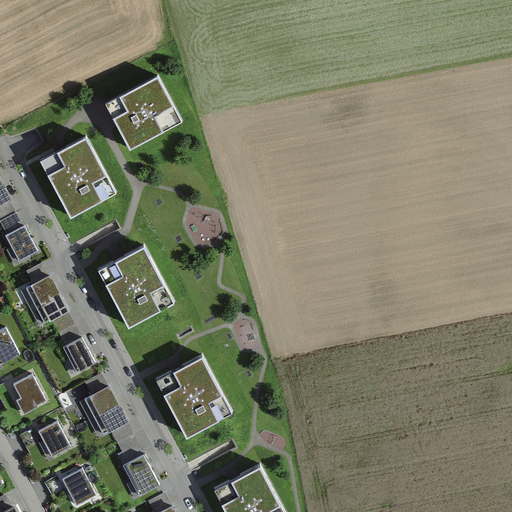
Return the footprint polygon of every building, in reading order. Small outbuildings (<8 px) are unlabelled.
[(159,75),(108,102),(131,147),(182,120),(159,75)] [(42,159),(71,215),(115,192),(86,136),(63,148),(42,159)] [(0,180),(0,202),(9,198),(0,180)] [(25,224),(6,234),(19,259),(38,249),(25,224)] [(100,270),(129,325),(173,302),(144,247),(100,270)] [(27,286),(36,303),(59,292),(50,274),(27,286)] [(36,303),(45,321),(68,309),(59,292),(36,303)] [(20,355),(6,329),(0,332),(0,359),(2,364),(20,355)] [(82,335),(63,344),(77,370),(95,361),(82,335)] [(159,380),(187,434),(231,411),(203,357),(159,380)] [(32,376),(15,385),(21,398),(17,400),(23,412),(45,400),(32,376)] [(86,397),(95,414),(118,402),(109,385),(86,397)] [(95,414),(104,431),(127,418),(118,402),(95,414)] [(58,422),(40,432),(53,456),(71,446),(58,422)] [(144,453),(124,464),(140,493),(159,482),(144,453)] [(217,489),(228,511),(285,511),(261,466),(217,489)] [(82,470),(64,480),(77,504),(95,495),(82,470)] [(0,511),(12,505),(7,495),(0,498),(0,511)]
